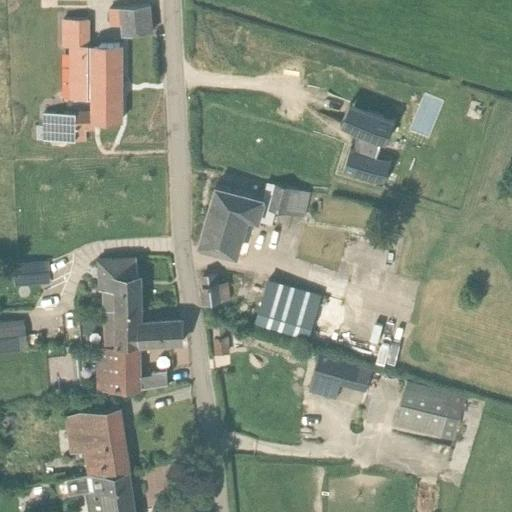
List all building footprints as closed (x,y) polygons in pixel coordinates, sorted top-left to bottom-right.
[(123,33),(153,31),(150,4),(109,8),(111,25),(122,24),(123,33)] [(120,43),(74,43),(73,26),(55,27),(55,99),(91,98),(91,111),(35,112),(35,139),(86,140),(87,130),(95,130),(95,122),(101,121),(121,121),(121,120),(120,43)] [(414,130),(433,137),(446,100),(427,93),(414,130)] [(355,102),(347,123),(360,129),(354,147),(351,146),(344,169),(384,181),(391,159),(376,154),(382,138),(386,140),(394,118),(355,102)] [(310,194),(286,187),(267,182),(262,197),(216,184),(198,243),(218,249),(239,255),(250,220),(260,222),(260,221),(271,224),(276,210),(304,217),(310,194)] [(102,309),(138,308),(136,258),(98,259),(98,289),(101,289),(102,309)] [(56,283),(54,263),(28,265),(30,284),(56,283)] [(222,282),(218,283),(217,272),(203,274),(204,285),(202,285),(205,303),(231,300),(229,281),(222,282)] [(328,346),(343,301),(268,279),(253,325),(328,346)] [(75,314),(76,345),(97,344),(103,344),(139,343),(138,322),(139,322),(138,308),(102,309),(102,313),(75,314)] [(138,322),(139,343),(182,341),(182,320),(139,322),(138,322)] [(227,335),(225,335),(224,326),(214,327),(215,336),(214,336),(215,352),(229,351),(227,335)] [(0,350),(26,349),(25,334),(0,335),(0,350)] [(141,387),(148,386),(167,385),(167,370),(139,371),(139,343),(103,344),(97,344),(97,390),(141,388),(141,387)] [(176,345),(179,365),(191,363),(189,343),(176,345)] [(365,390),(371,369),(318,355),(308,391),(336,399),(340,384),(365,390)] [(466,396),(454,392),(407,380),(394,425),(453,441),(466,396)] [(89,474),(129,469),(120,406),(64,414),(70,453),(84,450),(88,474),(89,474)] [(135,511),(129,469),(89,474),(88,474),(66,478),(69,493),(86,491),(89,511),(135,511)] [(163,498),(163,511),(179,511),(180,510),(190,510),(189,501),(179,501),(179,497),(163,498)]
